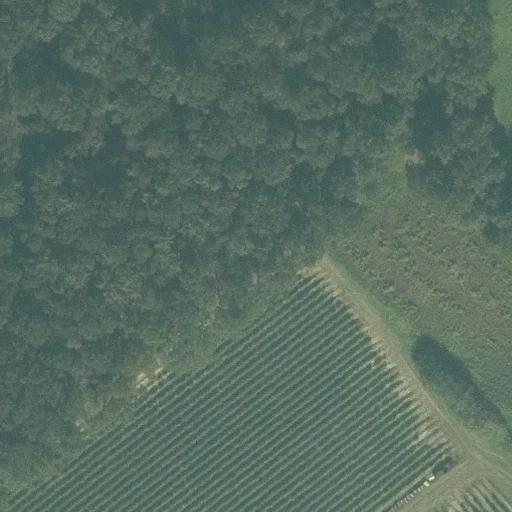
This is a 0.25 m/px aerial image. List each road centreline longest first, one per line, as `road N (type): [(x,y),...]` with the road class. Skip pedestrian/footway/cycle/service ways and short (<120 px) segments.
road 1 (track): [(0,450),(372,155),(415,140),(436,111),(452,64),(434,0)]
road 2 (track): [(310,250),(511,454)]
road 3 (track): [(511,224),(415,140)]
